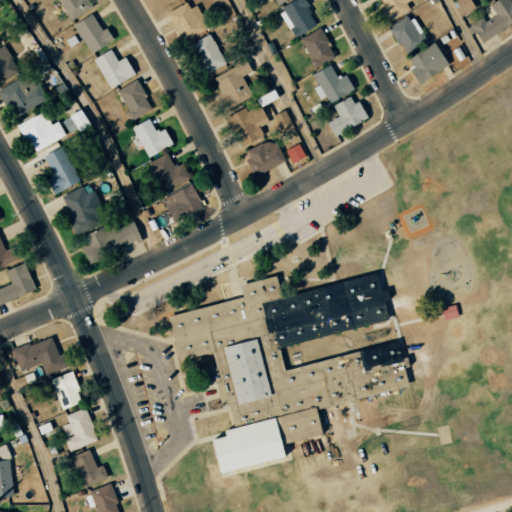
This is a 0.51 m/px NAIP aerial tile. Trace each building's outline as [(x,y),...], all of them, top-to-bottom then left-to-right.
[(86,0),(57,0),(68,20),(91,8),(86,0)] [(316,26),(303,0),(292,0),(278,7),(292,37),(316,26)] [(409,9),(405,3),(409,0),(379,0),(381,3),(376,6),(387,23),(409,9)] [(460,16),(474,10),(468,0),(452,0),(460,16)] [(481,43),(511,22),(511,0),(496,0),(488,5),(495,15),(484,22),(481,17),(469,25),(481,43)] [(196,5),(188,8),(186,4),(167,11),(178,40),(205,30),(196,5)] [(112,41),(105,28),(100,30),(91,14),(73,24),(88,53),(112,41)] [(426,43),(410,14),(388,26),(403,55),(426,43)] [(312,67),(333,59),(321,28),(300,37),(312,67)] [(189,44),(203,74),(224,65),(209,34),(189,44)] [(0,81),(18,71),(0,41),(0,81)] [(405,59),(417,82),(447,67),(435,44),(405,59)] [(125,57),(115,61),(110,50),(93,57),(106,87),(133,76),(125,57)] [(336,79),(329,65),(311,74),(317,85),(312,88),(319,100),(324,97),(328,103),(352,90),(344,75),(336,79)] [(48,98),(40,83),(35,85),(29,73),(0,87),(0,94),(12,117),(48,98)] [(116,90),(130,120),(151,110),(137,80),(116,90)] [(363,121),(353,96),(331,105),(337,117),(326,122),(331,134),(363,121)] [(244,108),(225,116),(237,146),(262,137),(258,127),(267,123),(260,105),(246,111),(244,108)] [(61,120),(69,135),(88,125),(80,110),(61,120)] [(273,115),(279,129),(290,125),(284,110),(273,115)] [(58,121),(51,125),(44,111),(18,124),(33,153),(66,136),(58,121)] [(146,157),(171,145),(162,128),(155,133),(147,118),(131,127),(146,157)] [(253,176),(283,162),(273,139),(242,152),(253,176)] [(284,151),(291,164),(304,157),(297,144),(284,151)] [(43,155),(52,177),(46,179),(52,193),(78,183),(63,147),(43,155)] [(181,164),(174,168),(166,153),(147,163),(163,193),(189,178),(181,164)] [(173,223),(202,208),(190,184),(160,199),(173,223)] [(76,234),(107,218),(93,190),(85,194),(82,186),(58,198),(76,234)] [(87,262),(140,240),(133,222),(116,229),(114,224),(78,240),(87,262)] [(0,304),(34,289),(23,263),(4,271),(10,283),(0,287),(0,304)] [(167,316),(179,361),(211,353),(215,369),(204,372),(208,386),(216,384),(222,407),(228,405),(234,427),(224,430),(226,436),(212,440),(221,472),(284,455),(281,445),(322,434),(316,409),(409,385),(398,342),(286,371),(280,349),(388,320),(375,272),(281,297),(276,276),(240,286),(242,297),(167,316)] [(456,316),(453,306),(440,310),(443,320),(456,316)] [(68,367),(64,353),(57,355),(51,337),(12,350),(19,371),(41,364),(44,375),(68,367)] [(70,371),(49,379),(61,409),(81,402),(70,371)] [(355,404),(371,400),(376,419),(360,423),(355,404)] [(96,442),(85,408),(64,414),(67,423),(62,425),(66,438),(64,438),(67,450),(96,442)] [(324,412),(340,408),(345,427),(329,431),(324,412)] [(332,437),(346,433),(351,453),(337,457),(332,437)] [(0,453),(1,460),(0,460),(0,496),(13,495),(7,445),(0,446),(0,453)] [(102,464),(95,467),(89,450),(69,457),(79,488),(107,478),(102,464)] [(84,493),(88,508),(94,506),(95,511),(118,511),(110,485),(84,493)]
